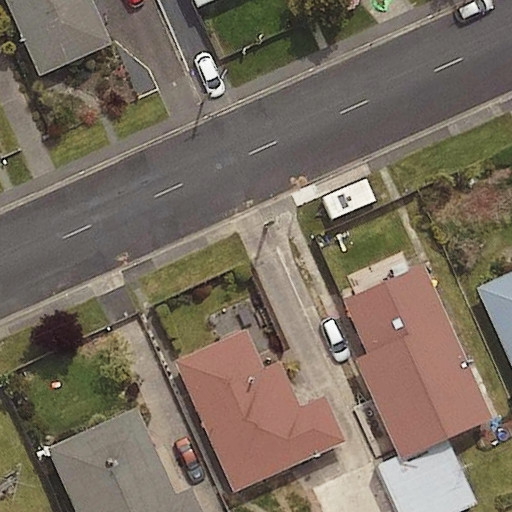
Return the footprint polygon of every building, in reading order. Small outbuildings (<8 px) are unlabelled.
[(5,0),(40,75),(110,43),(90,0),(5,0)] [(491,418),(422,267),(344,302),(368,354),(355,360),(401,459),(491,418)] [(511,273),(479,288),(511,363),(511,273)] [(243,333),(175,363),(233,492),(344,442),(323,395),(298,406),(278,362),(260,370),(243,333)] [(136,409),(46,449),(74,511),(202,511),(192,488),(174,495),(136,409)] [(395,511),(372,459),(314,485),(325,511),(395,511)]
